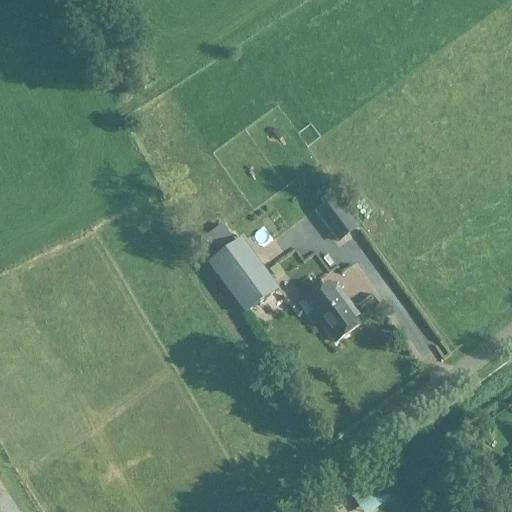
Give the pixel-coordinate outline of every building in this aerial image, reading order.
[(338,242),(355,229),(334,200),(316,214),(338,242)] [(301,281),(340,264),(329,239),(290,255),(301,281)] [(277,292),(240,243),(208,268),(245,316),(277,292)] [(336,344),(360,326),(355,319),(358,317),(338,290),(335,292),(329,284),(305,302),(308,305),(303,309),(314,324),(319,320),(336,344)] [(379,310),(373,301),(364,307),(370,316),(379,310)]
